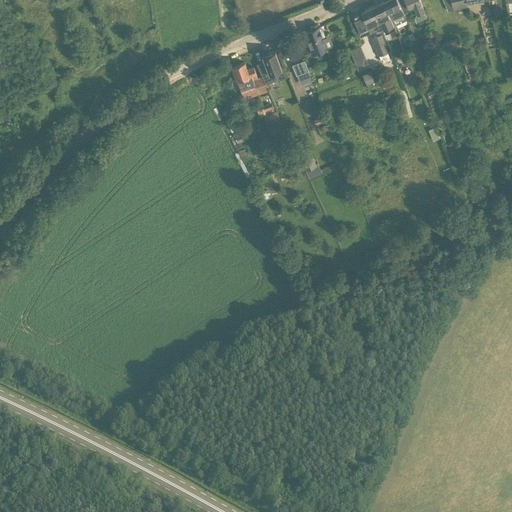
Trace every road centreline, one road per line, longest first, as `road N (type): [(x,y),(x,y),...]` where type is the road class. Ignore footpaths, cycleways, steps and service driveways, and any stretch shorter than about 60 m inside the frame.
road 1 (residential): [(0,236),(62,152),(135,94),(353,0)]
road 2 (primary): [(227,511),(0,397)]
